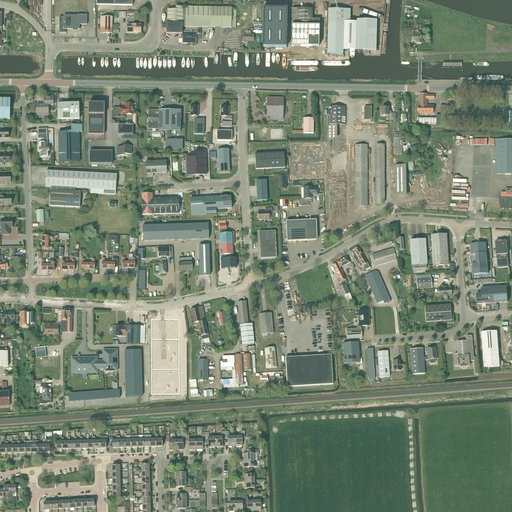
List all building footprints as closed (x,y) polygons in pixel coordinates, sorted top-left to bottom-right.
[(183,8),(183,7),(176,7),(176,10),(168,10),(167,24),(166,34),(182,34),(182,27),(231,28),(232,8),(186,7),(186,8),(183,8)] [(262,47),(286,48),(287,9),(263,8),(262,47)] [(292,26),(291,47),(319,47),(319,26),(312,26),(312,9),(292,9),(292,26)] [(327,54),(343,55),(344,22),(350,23),(350,10),(328,10),(327,54)] [(87,25),(87,15),(78,15),(78,16),(64,15),(64,17),(60,17),(59,33),(66,33),(66,29),(80,30),(80,25),(87,25)] [(112,17),(101,17),(101,28),(112,28),(112,17)] [(356,20),(356,51),(376,51),(377,21),(356,20)] [(141,33),(141,25),(127,24),(127,33),(141,33)] [(413,26),(413,28),(413,33),(413,36),(413,41),(416,41),(416,44),(422,44),(421,36),(420,36),(420,33),(418,33),(418,25),(413,26)] [(244,41),(254,41),(254,35),(250,35),(250,31),(247,32),(247,35),(243,35),(244,41)] [(196,43),(196,35),(181,35),(181,39),(182,39),(182,43),(196,43)] [(433,100),(433,96),(427,96),(427,95),(419,95),(419,106),(419,114),(432,114),(432,106),(427,106),(427,100),(433,100)] [(48,105),(51,105),(53,105),(53,97),(43,97),(44,105),(37,105),(37,111),(36,111),(37,115),(48,115),(48,105)] [(0,119),(10,119),(10,99),(0,98),(0,119)] [(283,120),(283,100),(267,100),(267,112),(265,112),(265,115),(267,115),(267,120),(283,120)] [(79,119),(79,103),(57,104),(58,120),(79,119)] [(104,103),(88,103),(88,135),(104,135),(104,103)] [(125,115),(133,115),(134,104),(126,104),(126,107),(120,107),(119,114),(125,114),(125,115)] [(198,106),(191,106),(191,116),(195,116),(195,119),(194,119),(194,134),(204,135),(204,120),(198,120),(198,116),(198,106)] [(225,119),(232,120),(232,116),(228,116),(229,107),(221,107),(221,117),(225,117),(225,119)] [(332,107),(332,111),(328,111),(328,116),(328,140),(336,140),(337,125),(345,125),(346,107),(332,107)] [(176,130),(176,111),(166,110),(166,108),(144,108),(144,129),(176,130)] [(391,114),(391,111),(389,111),(389,108),(382,108),(382,116),(388,116),(388,114),(391,114)] [(314,119),(304,119),(304,131),(304,134),(314,134),(314,119)] [(80,162),(79,132),(82,132),(82,125),(71,125),(71,132),(58,132),(59,163),(80,162)] [(133,135),(133,125),(118,125),(118,135),(133,135)] [(39,148),(39,152),(40,152),(41,157),(49,157),(49,151),(49,148),(47,148),(47,129),(38,129),(38,139),(43,139),(43,143),(39,143),(39,148)] [(217,141),(232,141),(232,131),(217,131),(217,141)] [(399,135),(394,135),(394,155),(402,155),(402,146),(401,146),(401,142),(400,142),(400,138),(399,138),(399,135)] [(165,148),(182,148),(182,140),(179,140),(177,140),(175,140),(175,139),(173,139),(173,140),(171,140),(171,139),(165,139),(165,148)] [(511,139),(499,140),(499,175),(511,175),(511,139)] [(376,145),(376,204),(384,204),(384,145),(376,145)] [(128,156),(128,154),(131,154),(131,146),(124,146),(124,147),(118,147),(117,156),(128,156)] [(356,207),(368,207),(367,146),(355,146),(356,207)] [(228,150),(217,150),(218,173),(229,172),(228,150)] [(186,158),(187,176),(206,175),(205,152),(194,153),(194,157),(186,158)] [(4,155),(4,153),(0,153),(0,162),(10,163),(10,155),(4,155)] [(112,166),(112,153),(89,153),(89,166),(112,166)] [(284,153),(255,154),(255,166),(256,165),(256,170),(285,168),(284,153)] [(408,171),(414,170),(412,159),(406,161),(408,171)] [(152,174),(166,173),(166,161),(146,162),(147,177),(153,177),(152,174)] [(406,197),(406,167),(395,167),(396,197),(406,197)] [(80,192),(75,192),(75,189),(95,190),(95,193),(115,195),(117,175),(46,171),(45,187),(51,187),(51,191),(50,191),(49,206),(79,208),(80,192)] [(10,182),(10,175),(0,175),(0,184),(3,184),(3,183),(10,182)] [(278,176),(279,190),(286,189),(286,176),(278,176)] [(256,181),(257,201),(267,200),(266,180),(256,181)] [(303,188),(303,199),(311,198),(311,195),(317,194),(317,187),(310,188),(310,187),(303,188)] [(179,214),(178,198),(152,199),(152,194),(142,194),(142,216),(153,215),(179,214)] [(216,210),(232,209),(231,196),(215,197),(216,210)] [(216,210),(215,197),(203,198),(204,215),(217,214),(216,210)] [(203,198),(190,198),(191,216),(204,215),(203,198)] [(511,198),(501,198),(501,204),(500,209),(511,209),(511,198)] [(258,212),(258,220),(264,219),(264,220),(269,220),(269,212),(272,212),(272,208),(265,209),(265,212),(258,212)] [(9,228),(12,227),(12,220),(1,220),(1,228),(1,235),(9,235),(9,228)] [(286,222),(287,242),(317,240),(316,220),(286,222)] [(209,239),(208,224),(143,226),(143,241),(209,239)] [(232,242),(234,242),(234,232),(227,233),(224,234),(224,230),(226,230),(226,224),(219,225),(221,260),(222,260),(232,260),(233,259),(232,242)] [(259,232),(260,258),(277,258),(276,241),(275,231),(259,232)] [(431,236),(433,266),(448,265),(446,235),(431,236)] [(411,241),(413,270),(426,269),(424,240),(411,241)] [(496,242),(498,268),(509,267),(507,241),(496,242)] [(472,265),(473,275),(488,274),(486,243),(470,244),(471,254),(470,254),(471,265),(472,265)] [(210,275),(209,245),(199,245),(200,276),(210,275)] [(170,257),(169,247),(157,248),(158,258),(170,257)] [(370,267),(368,264),(358,248),(352,252),(354,256),(353,257),(358,265),(359,264),(361,267),(363,266),(365,270),(370,267)] [(375,267),(396,260),(393,249),(372,255),(375,267)] [(347,257),(337,262),(340,268),(350,263),(347,257)] [(159,274),(166,273),(166,262),(165,262),(165,259),(159,259),(159,263),(158,263),(159,274)] [(185,270),(192,270),(192,261),(188,261),(188,259),(185,259),(185,261),(186,261),(186,262),(178,262),(179,271),(185,271),(185,270)] [(337,262),(332,264),(341,283),(346,280),(340,268),(337,262)] [(384,304),(390,301),(378,272),(374,271),(365,275),(377,304),(383,301),(384,304)] [(416,280),(417,290),(432,288),(431,278),(416,280)] [(341,297),(344,296),(348,303),(353,301),(346,284),(338,288),(341,297)] [(476,294),(477,305),(508,302),(507,287),(481,289),(481,294),(476,294)] [(335,307),(345,307),(338,288),(335,289),(335,291),(334,292),(335,295),(333,295),(334,297),(333,297),(335,302),(335,307)] [(439,289),(439,296),(451,296),(450,288),(439,289)] [(332,301),(332,300),(318,304),(320,309),(330,306),(330,307),(335,306),(333,301),(332,301)] [(252,324),(248,325),(245,302),(237,303),(240,325),(242,345),(254,344),(252,324)] [(424,307),(426,323),(441,321),(441,324),(454,323),(453,315),(451,315),(450,305),(424,307)] [(201,336),(202,339),(208,338),(208,334),(202,307),(190,309),(193,323),(198,322),(201,336)] [(336,312),(339,317),(345,314),(342,308),(336,312)] [(61,310),(60,333),(67,333),(71,333),(71,328),(72,317),(72,310),(61,310)] [(346,329),(347,339),(362,338),(361,328),(361,326),(369,326),(368,311),(358,311),(359,325),(357,325),(357,329),(346,329)] [(14,312),(10,313),(2,313),(2,321),(3,321),(4,324),(7,324),(7,327),(15,327),(14,312)] [(34,323),(34,321),(34,313),(28,313),(20,313),(20,327),(28,327),(28,323),(34,323)] [(261,335),(273,333),(271,314),(259,315),(261,335)] [(152,394),(180,394),(180,319),(152,319),(152,394)] [(58,335),(58,326),(47,325),(43,325),(43,335),(58,335)] [(112,326),(112,339),(117,339),(117,337),(126,337),(127,345),(144,344),(144,326),(112,326)] [(482,333),(484,368),(500,367),(497,331),(482,333)] [(457,342),(458,354),(454,354),(455,367),(459,366),(459,367),(469,366),(469,361),(474,361),(474,356),(472,336),(467,336),(467,341),(457,342)] [(343,343),(344,364),(360,363),(358,342),(343,343)] [(264,349),(266,369),(277,368),(275,347),(264,349)] [(435,361),(435,359),(436,359),(436,353),(435,353),(435,348),(428,349),(428,353),(427,353),(428,357),(423,357),(423,349),(410,350),(412,375),(425,374),(424,361),(428,360),(429,360),(429,362),(430,363),(431,364),(433,364),(435,363),(435,361)] [(367,349),(369,380),(375,380),(373,349),(367,349)] [(95,359),(73,360),(73,373),(95,372),(95,369),(104,369),(104,371),(117,371),(117,350),(103,350),(103,361),(95,361),(95,359)] [(124,351),(125,397),(142,397),(140,350),(124,351)] [(379,377),(380,378),(390,377),(388,351),(378,352),(378,365),(379,377)] [(0,367),(9,368),(8,352),(0,352),(0,367)] [(235,354),(237,383),(244,383),(242,354),(235,354)] [(244,371),(252,371),(251,355),(243,355),(244,371)] [(285,358),(287,387),(333,385),(331,355),(285,358)] [(221,363),(221,367),(221,371),(226,371),(235,371),(234,356),(222,357),(222,363),(221,363)] [(197,380),(208,381),(208,360),(196,360),(196,362),(197,362),(197,380)] [(273,385),(274,388),(284,387),(284,377),(281,377),(278,377),(278,380),(279,380),(279,381),(279,384),(273,385)] [(237,383),(236,378),(220,379),(224,385),(224,387),(237,386),(237,383)] [(42,387),(42,394),(47,394),(51,394),(51,387),(50,387),(50,385),(48,385),(40,385),(40,387),(42,387)] [(69,402),(120,398),(119,390),(68,394),(69,402)] [(0,406),(10,405),(9,393),(9,392),(8,392),(8,391),(0,392),(0,406)] [(47,394),(42,394),(42,399),(39,399),(39,404),(47,404),(47,403),(47,394)] [(235,437),(235,447),(242,447),(242,438),(245,438),(245,431),(241,431),(241,436),(235,437)] [(215,437),(215,447),(222,447),(222,439),(225,439),(225,432),(221,432),(222,437),(215,437)] [(225,432),(225,439),(228,439),(228,447),(235,447),(235,437),(228,437),(228,432),(225,432)] [(196,440),(196,450),(203,450),(202,440),(205,440),(205,433),(202,433),(202,440),(196,440)] [(205,433),(205,440),(208,440),(209,448),(215,447),(215,437),(209,437),(209,433),(205,433)] [(176,440),(176,451),(183,450),(183,442),(186,442),(186,435),(182,435),(182,440),(176,440)] [(189,450),(196,450),(196,440),(189,440),(189,435),(186,435),(186,442),(189,442),(189,450)] [(169,451),(176,451),(176,440),(170,441),(169,436),(166,436),(166,443),(169,443),(169,451)] [(62,442),(63,442),(63,438),(61,438),(61,442),(55,442),(55,450),(62,450),(62,442)] [(7,446),(7,445),(9,445),(9,442),(4,442),(4,446),(0,445),(0,453),(6,454),(6,446),(7,446)] [(243,461),(254,460),(253,454),(259,454),(258,451),(251,451),(251,454),(243,454),(243,461)] [(236,501),(236,511),(243,511),(242,503),(245,503),(245,497),(242,497),(242,501),(236,501)] [(69,509),(67,509),(67,511),(69,511),(70,509),(74,509),(75,508),(75,500),(69,501),(69,509)] [(76,508),(80,508),(82,508),(81,500),(75,500),(75,508),(74,509),(73,511),(75,511),(76,511),(76,508)] [(82,508),(86,508),(88,508),(87,500),(81,500),(82,508),(80,508),(80,511),(82,511),(82,508)] [(50,510),(49,510),(48,511),(50,511),(51,510),(55,510),(57,510),(56,501),(50,502),(50,510)] [(57,510),(55,510),(54,511),(57,511),(57,510),(61,509),(63,509),(62,501),(56,501),(57,510)] [(63,511),(63,509),(67,509),(69,509),(69,501),(62,501),(63,509),(61,509),(61,511),(63,511)] [(44,511),(45,510),(49,510),(50,510),(50,502),(43,502),(44,510),(42,510),(42,511),(44,511)]
